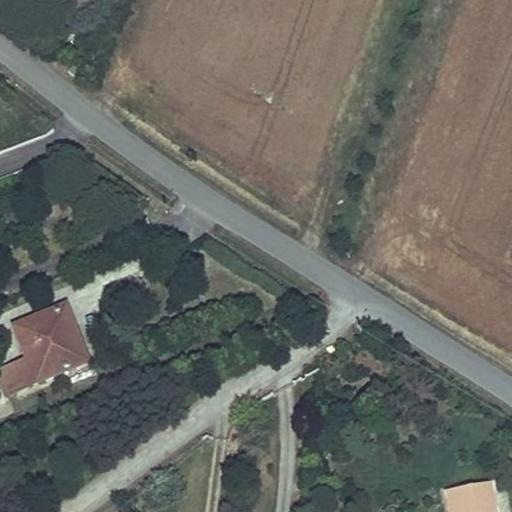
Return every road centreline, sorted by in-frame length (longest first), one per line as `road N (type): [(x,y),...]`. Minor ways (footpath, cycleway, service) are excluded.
road 1 (residential): [(0,53),(380,311)]
road 2 (residential): [(76,511),(286,360),(380,311)]
road 3 (residential): [(380,311),(511,395)]
